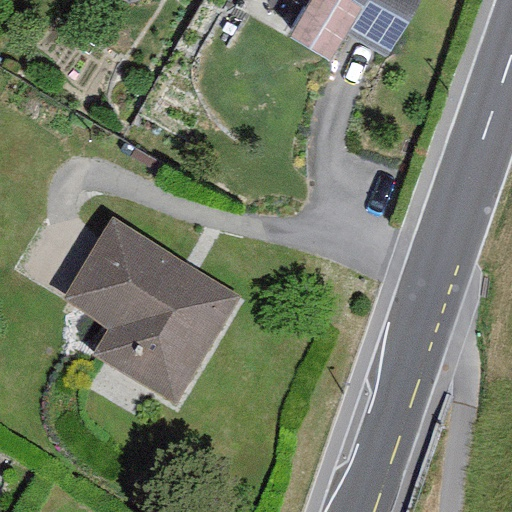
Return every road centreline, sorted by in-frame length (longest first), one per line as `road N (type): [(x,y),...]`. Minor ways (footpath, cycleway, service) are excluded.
road 1 (tertiary): [(511,59),(350,511)]
road 2 (track): [(448,235),(466,373),(446,511)]
